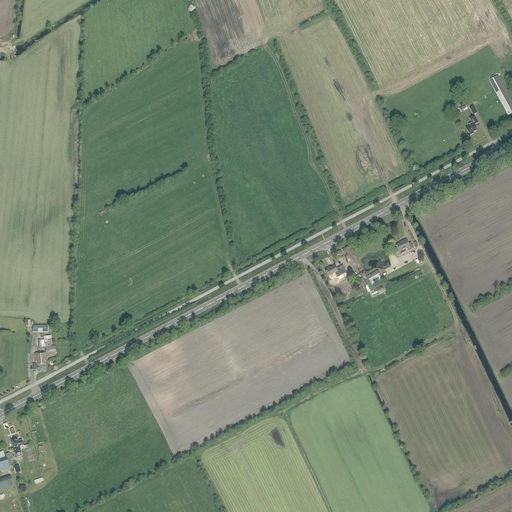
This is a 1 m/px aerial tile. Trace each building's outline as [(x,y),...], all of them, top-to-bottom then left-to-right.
[(511,113),(511,100),(498,75),(489,80),(508,115),(511,113)] [(469,124),(470,127),(467,129),(470,136),(474,133),(477,130),(474,125),(478,123),(475,116),(470,119),(472,123),(469,124)] [(408,249),(409,251),(414,249),(411,243),(408,244),(406,240),(402,242),(402,243),(396,246),(397,247),(397,248),(395,249),(397,253),(399,252),(400,252),(408,249)] [(335,273),(337,278),(345,274),(342,266),(336,269),(335,266),(331,269),(330,267),(325,270),(328,277),(335,273)] [(367,277),(372,285),(382,279),(381,276),(379,270),(367,277)] [(38,370),(38,372),(46,371),(45,366),(47,365),(46,356),(49,355),(49,353),(56,352),(55,346),(51,347),(51,343),(52,343),(51,339),(43,340),(44,347),(45,347),(46,353),(45,353),(35,354),(36,364),(33,364),(34,370),(38,370)] [(18,442),(17,440),(11,442),(14,449),(13,449),(14,452),(15,452),(16,455),(17,454),(17,455),(21,454),(19,447),(20,447),(23,445),(22,441),(18,442)] [(6,456),(0,458),(0,471),(10,468),(9,465),(6,456)] [(10,476),(0,479),(0,490),(13,486),(10,476)]
